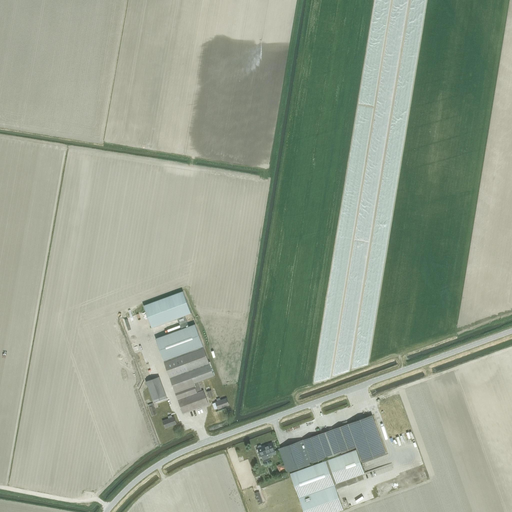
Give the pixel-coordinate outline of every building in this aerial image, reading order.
[(183,291),(144,305),(152,327),(178,318),(181,329),(156,338),(183,414),(208,404),(203,390),(202,391),(198,381),(214,376),(196,324),(189,327),(184,315),(191,313),(183,291)] [(112,324),(98,329),(99,333),(113,328),(112,324)] [(115,333),(101,338),(103,342),(116,337),(115,333)] [(118,342),(104,347),(106,351),(120,346),(118,342)] [(121,350),(107,355),(109,360),(123,355),(121,350)] [(124,359),(110,364),(112,369),(126,364),(124,359)] [(127,368),(113,373),(115,378),(129,373),(127,368)] [(131,377),(117,382),(118,387),(132,382),(131,377)] [(153,403),(167,398),(159,377),(146,381),(153,403)] [(134,386),(120,391),(122,395),(135,390),(134,386)] [(137,395),(123,400),(125,404),(139,399),(137,395)] [(221,400),(220,398),(216,399),(217,401),(216,402),(218,409),(229,405),(227,398),(221,400)] [(140,404),(126,409),(128,413),(142,408),(140,404)] [(154,406),(149,407),(152,416),(157,414),(154,406)] [(172,418),(171,415),(168,416),(169,419),(163,421),(165,428),(176,424),(174,417),(172,418)] [(342,454),(347,452),(346,451),(357,447),(362,461),(386,453),(372,415),(278,449),(287,472),(336,455),(341,453),(342,454)] [(257,452),(258,452),(259,452),(261,456),(263,460),(269,457),(268,456),(271,455),(270,453),(275,451),(272,443),(261,447),(261,445),(260,445),(258,446),(258,447),(258,448),(258,449),(257,449),(257,450),(257,452)] [(356,449),(342,454),(328,460),(336,483),(346,480),(348,485),(357,482),(355,477),(365,473),(356,449)] [(336,511),(343,509),(336,490),(326,460),(290,473),(304,511),(336,511)]
